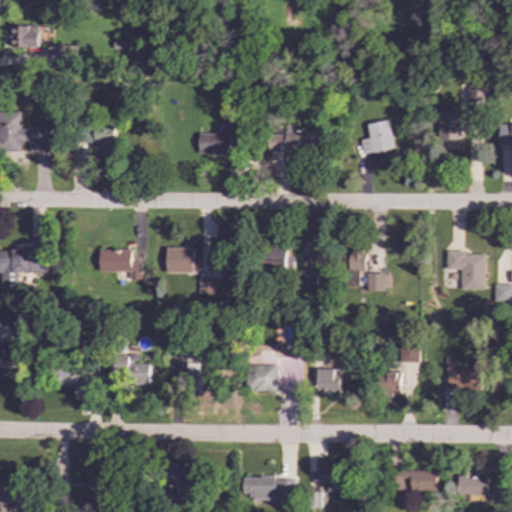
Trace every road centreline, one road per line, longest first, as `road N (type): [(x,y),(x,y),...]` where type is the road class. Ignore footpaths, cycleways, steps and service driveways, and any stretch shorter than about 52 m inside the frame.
road 1 (residential): [(511,437),(0,432)]
road 2 (residential): [(511,205),(0,202)]
